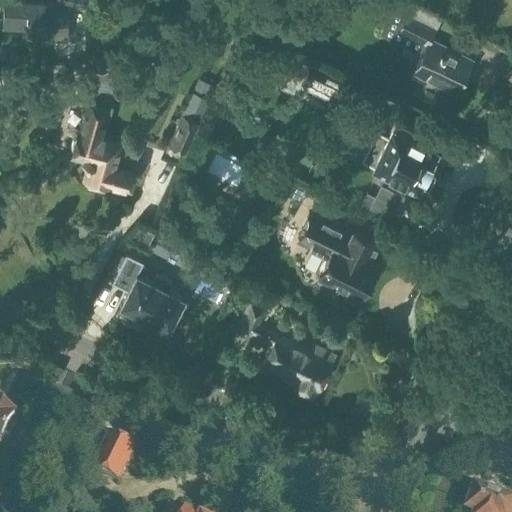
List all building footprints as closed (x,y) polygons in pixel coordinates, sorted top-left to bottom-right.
[(4,0),(3,25),(27,27),(26,37),(68,40),(70,7),(91,8),(93,0),(55,0),(54,4),(45,4),(45,1),(32,0),(4,0)] [(437,28),(443,16),(412,0),(404,0),(398,13),(396,12),(390,26),(398,30),(398,31),(425,44),(413,68),(457,90),(472,61),(430,40),(436,28),(437,28)] [(301,86),(336,101),(346,78),(311,63),(301,86)] [(74,152),(74,154),(85,157),(86,158),(92,155),(98,137),(99,137),(103,122),(102,121),(106,107),(107,107),(117,72),(108,69),(103,72),(89,68),(82,69),(75,94),(78,99),(89,102),(81,129),(80,129),(79,134),(73,137),(71,144),(74,152)] [(193,90),(191,90),(168,144),(187,152),(211,97),(208,96),(214,83),(199,77),(193,90)] [(371,162),(420,186),(430,191),(439,171),(432,167),(447,137),(432,130),(430,134),(396,117),(393,122),(391,121),(371,162)] [(104,181),(110,182),(111,181),(128,186),(133,169),(132,169),(138,148),(99,137),(98,137),(92,155),(86,158),(88,164),(85,175),(86,175),(93,182),(99,184),(104,181)] [(306,186),(266,166),(260,178),(299,198),(306,186)] [(314,209),(299,240),(326,254),(316,273),(342,286),(341,289),(359,298),(376,264),(372,262),(382,242),(314,209)] [(126,253),(112,281),(127,289),(120,303),(168,328),(184,297),(167,288),(171,281),(157,273),(153,281),(137,273),(143,261),(126,253)] [(263,362),(291,376),(289,380),(315,392),(334,353),(316,344),(313,350),(259,324),(265,311),(250,303),(239,326),(272,343),(263,362)] [(0,445),(17,412),(0,403),(0,445)] [(44,464),(58,436),(43,429),(29,457),(44,464)] [(135,449),(107,435),(89,471),(117,485),(135,449)] [(465,511),(511,511),(511,510),(511,503),(473,490),(465,511)]
